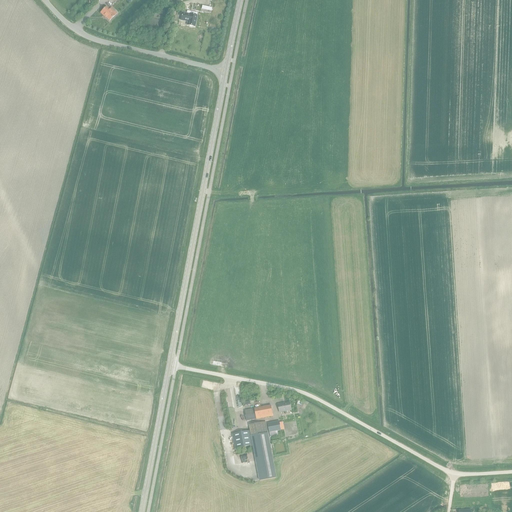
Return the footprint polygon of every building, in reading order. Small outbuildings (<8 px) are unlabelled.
[(109,10),(106,7),(100,13),(106,18),(109,21),(117,14),(111,8),(109,10)] [(194,27),(197,16),(182,13),(181,20),(188,22),(187,25),(194,27)] [(291,410),(290,402),(278,404),(280,413),(291,410)] [(246,421),(273,416),(271,406),(244,411),(246,421)] [(277,431),(281,430),(279,421),(268,424),(270,436),(278,435),(277,431)] [(249,426),(260,481),(276,478),(266,423),(249,426)] [(250,431),(232,434),(235,449),(253,445),(250,431)]
